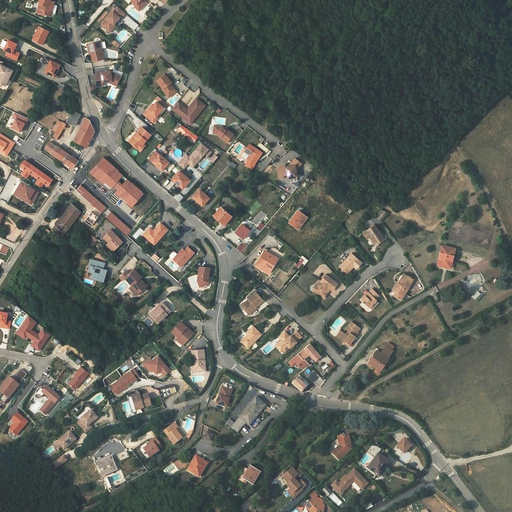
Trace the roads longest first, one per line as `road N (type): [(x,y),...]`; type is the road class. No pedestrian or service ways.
road 1 (unclassified): [(103,136),(215,241),(223,267),(216,317)]
road 2 (unclassified): [(318,401),(401,417),(483,511)]
road 3 (residential): [(0,281),(103,136)]
road 4 (residential): [(278,147),(146,39)]
road 5 (unclassified): [(68,0),(84,90),(103,136)]
road 6 (unknown): [(333,403),(320,413),(283,410),(231,453)]
